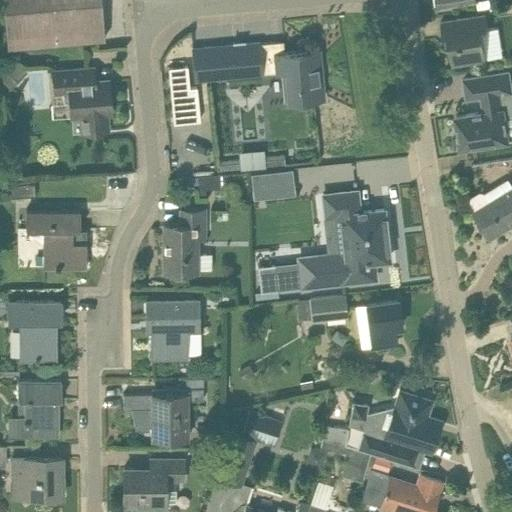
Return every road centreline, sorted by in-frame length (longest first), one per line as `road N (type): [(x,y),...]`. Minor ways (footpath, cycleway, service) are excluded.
road 1 (residential): [(93,511),(92,372),(119,262),(152,180),(143,14)]
road 2 (residential): [(467,405),(400,0)]
road 3 (unclassified): [(143,14),(284,0)]
